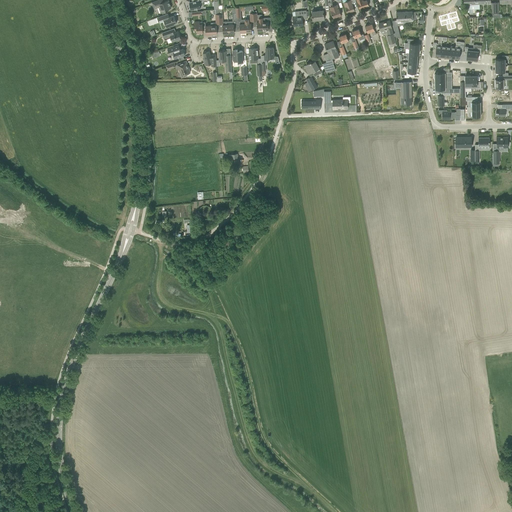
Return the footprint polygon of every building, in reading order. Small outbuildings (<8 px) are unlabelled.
[(157,0),(152,2),(154,9),(159,7),(161,13),(169,10),(168,9),(171,8),(168,0),(167,0),(160,3),(159,0),(157,0)] [(191,0),(192,2),(189,2),(190,6),(189,6),(190,9),(191,10),(200,8),(199,3),(203,2),(203,1),(207,0),(206,0),(191,0)] [(342,0),(343,3),(344,2),(347,13),(354,10),(352,4),(350,0),(349,0),(347,1),(347,0),(342,0)] [(356,0),(357,2),(359,8),(369,5),(366,0),(363,1),(362,0),(356,0)] [(491,3),(490,0),(463,0),(464,5),(465,5),(465,10),(469,9),(469,13),(474,13),(476,13),(475,4),(491,3)] [(330,8),(331,13),(333,18),(341,15),(339,8),(338,9),(337,5),(330,8)] [(218,9),(219,24),(223,24),(223,25),(222,25),(223,33),(228,33),(228,21),(223,22),(222,9),(219,9),(218,9)] [(293,18),(293,26),(294,26),(294,25),(303,24),(303,25),(303,19),(307,19),(306,10),(292,12),(293,18)] [(312,12),(312,15),(313,20),(324,19),(323,10),(312,12)] [(416,20),(416,17),(415,12),(412,12),(412,11),(396,12),(396,17),(397,26),(397,25),(407,25),(407,21),(413,20),(416,20)] [(456,12),(447,14),(452,30),(455,29),(454,23),(459,21),(456,12)] [(176,21),(175,17),(174,17),(174,15),(169,17),(168,13),(158,17),(160,23),(164,21),(166,28),(175,25),(174,24),(176,23),(176,21)] [(447,14),(439,17),(441,26),(446,25),(448,31),(452,30),(447,14)] [(267,18),(262,18),(263,30),(268,29),(268,25),(272,25),(270,17),(267,17),(267,18)] [(393,34),(391,28),(389,21),(378,24),(380,31),(386,29),(388,35),(387,35),(389,44),(395,42),(394,36),(395,36),(395,33),(393,34)] [(202,25),(202,24),(198,24),(198,22),(194,22),(194,29),(196,29),(197,33),(203,32),(202,25)] [(365,26),(367,31),(367,33),(371,31),(373,35),(376,34),(374,30),(372,23),(365,26)] [(352,31),(354,36),(354,38),(358,36),(359,40),(364,38),(363,34),(361,35),(359,29),(352,31)] [(170,30),(162,32),(162,33),(163,36),(165,40),(171,38),(172,42),(176,40),(181,39),(178,31),(175,32),(171,33),(170,30)] [(350,45),(348,40),(346,34),(339,36),(341,43),(345,41),(347,46),(350,45)] [(409,43),(409,49),(419,50),(419,44),(413,43),(413,40),(407,40),(407,43),(409,43)] [(329,53),(323,55),(326,62),(322,64),(327,73),(335,70),(333,63),(330,64),(328,61),(332,60),(331,59),(332,59),(331,58),(334,57),(334,55),(338,54),(335,49),(336,48),(333,42),(329,43),(325,44),(328,52),(328,51),(329,53)] [(441,46),(442,44),(437,43),(437,42),(434,42),(433,48),(436,49),(435,56),(440,56),(441,46)] [(174,47),(167,49),(169,54),(170,53),(171,54),(172,55),(174,55),(175,59),(178,58),(183,56),(185,55),(184,53),(185,53),(185,52),(185,51),(184,51),(184,50),(183,50),(183,48),(180,50),(178,45),(174,47)] [(464,45),(460,45),(460,46),(456,45),(455,58),(459,58),(460,51),(463,52),(464,45)] [(473,49),(473,48),(468,47),(465,46),(464,53),(467,53),(466,59),(472,59),(473,49)] [(266,55),(264,55),(264,59),(270,59),(270,57),(274,57),(274,53),(275,53),(274,50),(273,50),(273,47),(265,48),(266,55)] [(249,55),(248,55),(248,59),(255,59),(256,63),(258,63),(258,58),(257,48),(249,49),(249,55)] [(478,50),(473,49),(472,59),(477,60),(478,54),(480,54),(481,48),(478,48),(478,50)] [(218,51),(219,56),(219,61),(225,61),(226,72),(232,72),(231,55),(227,55),(226,50),(225,50),(224,50),(222,50),(222,51),(218,51)] [(239,50),(232,50),(233,57),(233,61),(234,66),(240,66),(241,66),(243,66),(243,63),(243,56),(242,51),(239,51),(239,50)] [(204,58),(203,58),(205,65),(211,63),(211,66),(216,66),(216,55),(212,55),(212,56),(210,56),(209,51),(206,52),(205,52),(204,52),(203,52),(203,53),(204,58)] [(181,63),(177,64),(180,73),(182,72),(183,77),(185,76),(187,75),(186,74),(190,72),(186,61),(181,63)] [(311,62),(304,66),(309,75),(312,73),(313,75),(314,76),(321,72),(319,69),(317,65),(315,61),(314,61),(311,63),(311,62)] [(407,71),(406,75),(412,76),(413,72),(416,72),(416,67),(408,67),(407,71)] [(435,75),(434,75),(434,78),(435,78),(435,81),(446,81),(452,81),(452,77),(446,77),(446,73),(445,73),(435,73),(435,75)] [(465,82),(460,82),(460,88),(460,92),(460,97),(465,97),(466,97),(466,93),(465,93),(465,89),(465,88),(471,88),(471,75),(471,76),(466,76),(466,75),(465,75),(465,76),(465,82)] [(471,75),(471,88),(480,88),(480,81),(477,81),(477,75),(476,75),(471,76),(471,75)] [(495,82),(494,82),(494,86),(495,86),(495,87),(503,87),(503,82),(507,82),(507,79),(511,79),(511,75),(503,75),(503,79),(495,79),(495,82)] [(317,87),(311,76),(305,79),(307,82),(304,84),(308,92),(317,87)] [(446,81),(435,81),(435,89),(441,89),(441,93),(450,93),(460,92),(460,88),(449,88),(449,87),(446,87),(446,81)] [(410,82),(395,82),(395,87),(402,87),(402,97),(405,97),(405,98),(404,98),(404,101),(405,101),(405,103),(410,103),(410,82)] [(441,96),(438,96),(438,106),(444,106),(444,105),(447,105),(447,102),(444,102),(444,96),(450,96),(450,93),(441,93),(441,96)] [(506,94),(495,94),(496,101),(501,101),(501,104),(506,104),(506,101),(506,94)] [(333,105),(333,109),(348,108),(348,99),(330,100),(330,95),(324,95),(324,105),(333,105)] [(315,100),(303,100),(304,108),(313,108),(313,109),(319,109),(319,99),(315,99),(315,100)] [(497,112),(495,112),(495,116),(505,116),(505,109),(511,109),(511,110),(511,104),(502,105),(502,109),(497,109),(497,110),(497,112)] [(447,109),(438,110),(439,113),(442,113),(442,118),(449,118),(454,118),(454,112),(449,112),(449,111),(449,112),(447,112),(447,109)] [(480,109),(467,109),(467,112),(472,112),(472,116),(472,117),(472,116),(472,117),(476,117),(476,116),(481,116),(480,116),(480,109)] [(471,137),(456,137),(456,142),(459,142),(459,146),(471,146),(471,137)] [(478,146),(489,146),(489,137),(478,137),(478,146)] [(508,137),(496,137),(497,147),(508,147),(508,137)] [(237,153),(228,155),(228,159),(230,168),(232,168),(232,166),(237,165),(239,165),(238,157),(237,153)]
